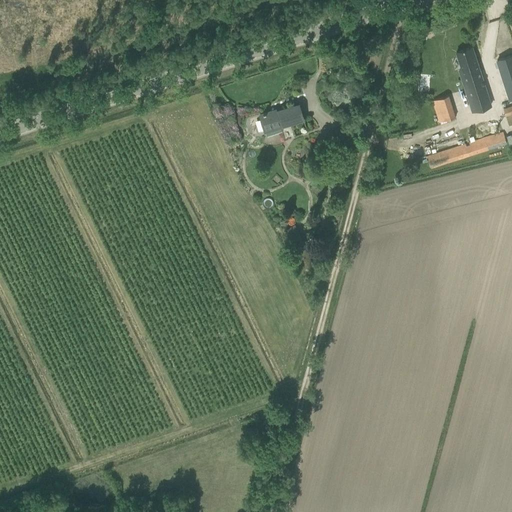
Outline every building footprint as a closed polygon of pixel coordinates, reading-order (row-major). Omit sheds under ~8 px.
[(472,47),(457,52),(462,69),(459,70),(473,111),(491,106),(472,47)] [(511,55),(497,60),(510,99),(511,98),(511,55)] [(448,95),(433,100),(439,122),(455,117),(448,95)] [(264,113),(260,115),(265,132),(266,131),(267,136),(281,131),(284,141),(296,137),(292,124),(304,120),(304,119),(299,104),(277,111),(276,110),(270,111),(267,113),(266,112),(263,113),(264,113)] [(506,143),(503,132),(469,143),(470,146),(466,147),(466,144),(427,156),(431,167),(506,143)] [(307,254),(310,253),(295,224),(285,230),(300,258),(298,259),(303,269),(313,264),(307,254)]
